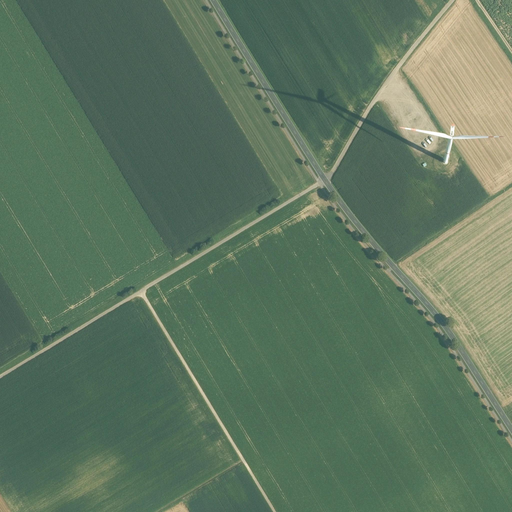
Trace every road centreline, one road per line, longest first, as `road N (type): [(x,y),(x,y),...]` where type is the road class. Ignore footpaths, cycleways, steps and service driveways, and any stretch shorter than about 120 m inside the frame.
road 1 (secondary): [(511,431),(435,315),(325,181),(213,0)]
road 2 (track): [(140,291),(325,181),(374,100),(453,0)]
road 3 (track): [(274,511),(140,291)]
road 4 (track): [(0,377),(140,291)]
road 5 (track): [(511,185),(392,267)]
